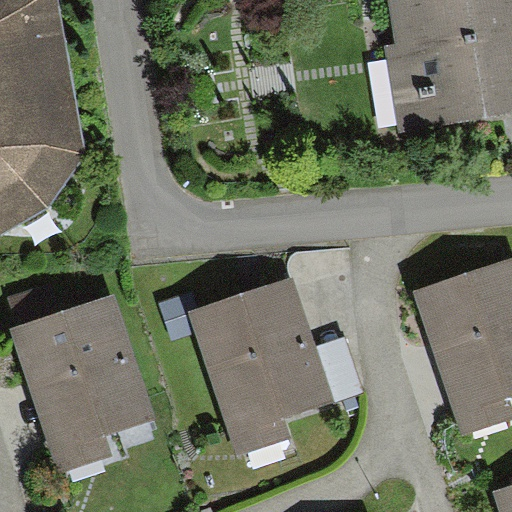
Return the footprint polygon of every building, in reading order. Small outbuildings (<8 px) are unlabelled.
[(0,0),(0,242),(49,214),(86,160),(59,0),(0,0)] [(385,51),(400,136),(511,116),(511,0),(386,0),(396,50),(385,51)] [(511,247),(414,278),(463,428),(511,411),(511,396),(510,389),(511,388),(511,247)] [(292,284),(189,322),(195,338),(240,462),(292,444),(287,430),(339,411),(292,284)] [(195,338),(189,322),(181,300),(159,307),(173,345),(195,338)] [(119,301),(10,339),(59,480),(113,462),(107,445),(162,426),(119,301)] [(346,342),(319,351),(339,406),(365,397),(346,342)] [(511,511),(511,472),(494,479),(505,511),(511,511)]
